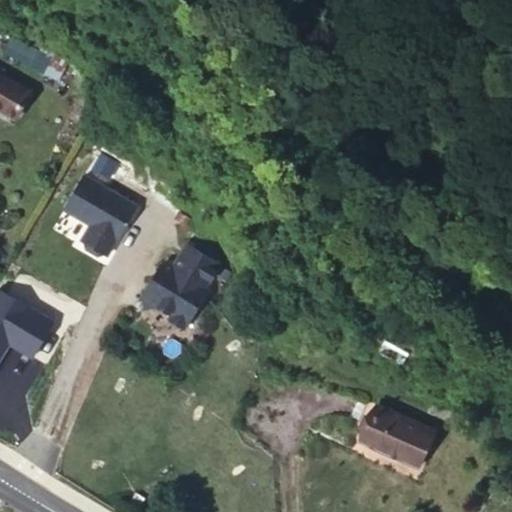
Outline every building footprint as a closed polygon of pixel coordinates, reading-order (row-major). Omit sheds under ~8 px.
[(12,36),(4,50),(40,72),(49,57),(12,36)] [(29,99),(0,80),(0,117),(12,126),(29,99)] [(77,173),(57,209),(83,224),(75,239),(78,241),(80,248),(91,253),(98,251),(101,253),(129,202),(77,173)] [(214,260),(180,239),(168,261),(163,258),(156,260),(147,277),(137,293),(140,304),(152,301),(168,310),(165,315),(180,323),(204,283),(202,281),(214,260)] [(401,459),(415,437),(423,425),(369,389),(352,417),(347,425),(401,459)] [(511,476),(497,498),(511,507),(511,476)]
